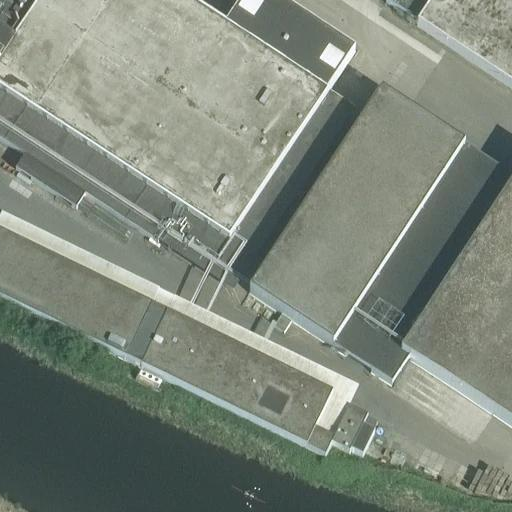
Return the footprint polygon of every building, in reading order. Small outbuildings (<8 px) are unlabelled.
[(0,0),(0,129),(230,284),(360,91),(345,81),(336,75),(352,53),(271,0),(244,0),(224,30),(179,0),(0,0)] [(511,0),(434,0),(417,27),(511,90),(511,0)] [(511,178),(465,148),(381,93),(248,294),(392,388),(408,361),(511,429),(511,178)] [(152,309),(0,234),(0,301),(126,363),(140,370),(167,316),(152,309)] [(333,397),(167,316),(140,370),(325,460),(331,447),(349,456),(350,454),(362,459),(374,434),(363,429),(367,419),(330,401),(333,397)]
